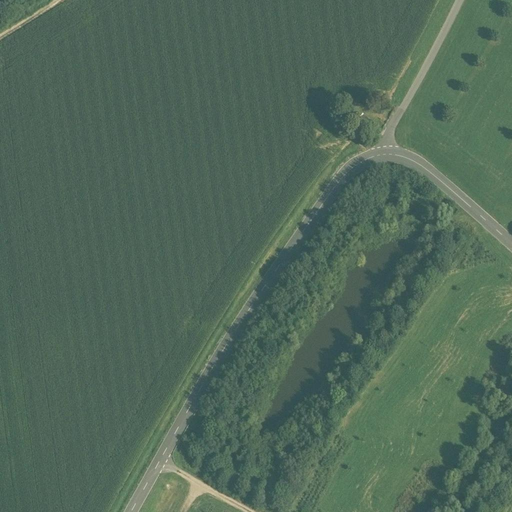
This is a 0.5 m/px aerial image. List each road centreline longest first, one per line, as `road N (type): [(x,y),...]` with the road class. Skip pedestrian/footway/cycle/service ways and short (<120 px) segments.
road 1 (unclassified): [(144,511),(274,294),(371,162),(392,156),(417,165),(511,243)]
road 2 (track): [(392,156),(397,131),(466,0)]
